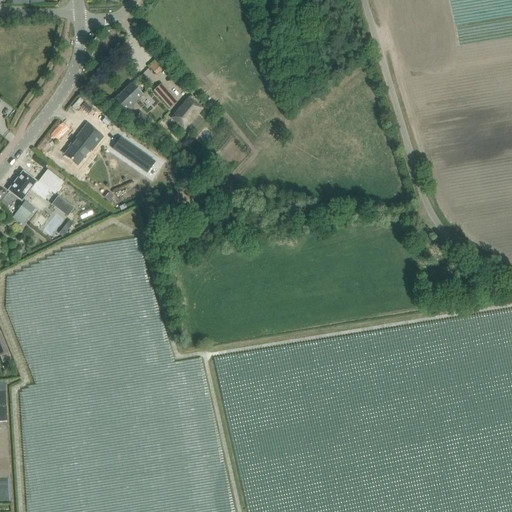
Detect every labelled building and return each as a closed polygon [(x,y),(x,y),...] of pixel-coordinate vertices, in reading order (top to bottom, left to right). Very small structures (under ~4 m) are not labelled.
[(156,75),(167,65),(160,57),(149,67),(156,75)] [(143,95),(132,83),(112,102),(123,114),(143,95)] [(169,109),(178,101),(162,83),(153,91),(169,109)] [(204,109),(188,96),(170,118),(185,131),(204,109)] [(136,111),(133,114),(136,117),(134,120),(142,126),(148,118),(141,112),(139,114),(136,111)] [(120,123),(117,126),(124,133),(128,129),(120,123)] [(87,124),(62,154),(77,166),(83,159),(85,160),(103,138),(87,124)] [(120,138),(113,149),(147,173),(155,162),(120,138)] [(23,172),(9,191),(17,197),(19,198),(27,187),(44,200),(51,191),(54,194),(63,183),(47,171),(39,181),(37,183),(31,178),(23,172)] [(179,175),(177,181),(187,185),(189,178),(179,175)] [(127,200),(142,195),(138,184),(123,189),(127,200)] [(109,193),(105,198),(109,202),(113,196),(109,193)] [(89,194),(85,199),(104,212),(107,206),(89,194)] [(74,207),(59,196),(52,205),(67,216),(74,207)] [(35,209),(26,203),(24,201),(13,217),(23,225),(35,209)] [(62,229),(58,234),(63,237),(67,232),(62,229)] [(0,355),(9,352),(1,333),(0,332),(0,355)]
